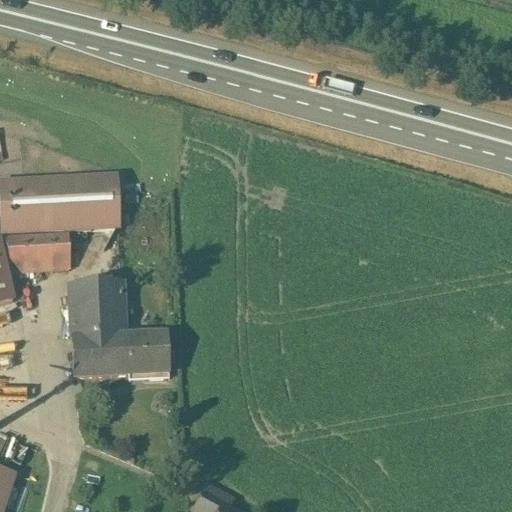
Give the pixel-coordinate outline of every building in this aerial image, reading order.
[(116,177),(0,183),(0,239),(119,233),(116,177)] [(67,238),(2,242),(10,276),(68,273),(67,238)] [(0,248),(0,308),(13,305),(0,248)] [(121,286),(66,287),(68,384),(171,381),(170,334),(122,335),(121,286)] [(0,472),(0,511),(3,511),(15,477),(0,472)] [(236,501),(209,486),(194,511),(236,511),(231,509),(236,501)]
